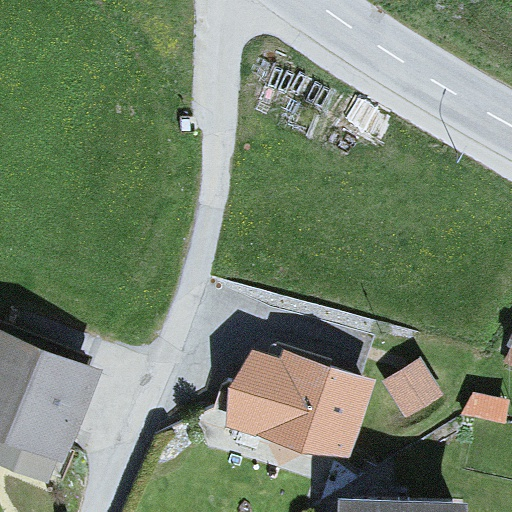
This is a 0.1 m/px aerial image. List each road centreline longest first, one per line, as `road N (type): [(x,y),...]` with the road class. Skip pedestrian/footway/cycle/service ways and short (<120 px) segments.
road 1 (residential): [(225,0),(210,203),(173,330),(95,511)]
road 2 (tertiary): [(511,129),(292,0)]
